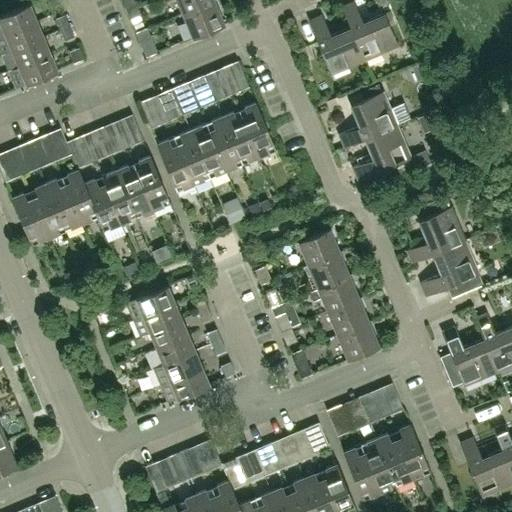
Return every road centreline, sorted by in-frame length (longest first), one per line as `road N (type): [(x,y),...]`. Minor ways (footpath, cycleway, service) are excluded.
road 1 (residential): [(409,321),(361,207),(335,189),(260,21)]
road 2 (residential): [(86,454),(0,246)]
road 3 (residential): [(86,454),(261,379)]
road 4 (residential): [(261,379),(272,405),(419,345)]
road 5 (residential): [(115,87),(260,21)]
road 6 (residential): [(494,405),(451,422),(419,345)]
road 7 (residential): [(0,115),(64,89),(115,87)]
